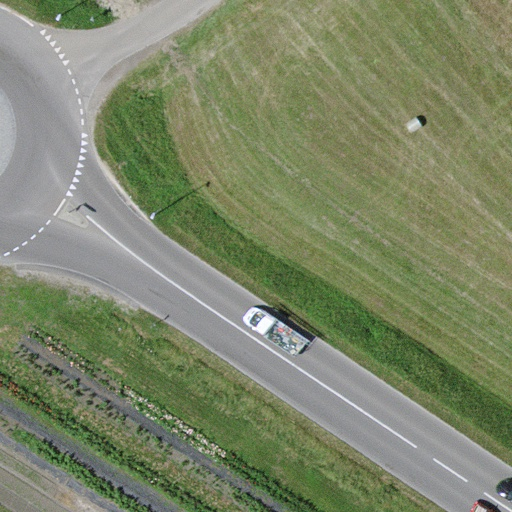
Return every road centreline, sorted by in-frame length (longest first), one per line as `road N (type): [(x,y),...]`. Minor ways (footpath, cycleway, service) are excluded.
road 1 (primary): [(505,511),(106,239)]
road 2 (track): [(31,72),(115,42),(195,0)]
